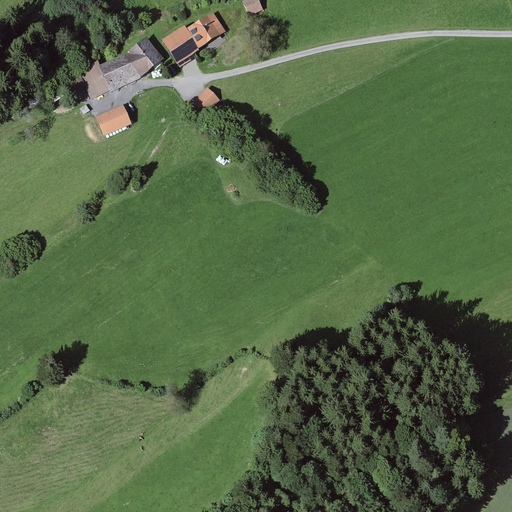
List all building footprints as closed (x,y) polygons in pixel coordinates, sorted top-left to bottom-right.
[(254,0),(245,0),(237,5),(245,18),(260,9),(254,0)] [(212,16),(160,46),(172,66),(224,36),(212,16)] [(144,68),(133,47),(80,74),(91,95),(144,68)] [(205,91),(192,107),(205,118),(218,102),(205,91)] [(121,109),(95,121),(102,138),(128,126),(121,109)]
